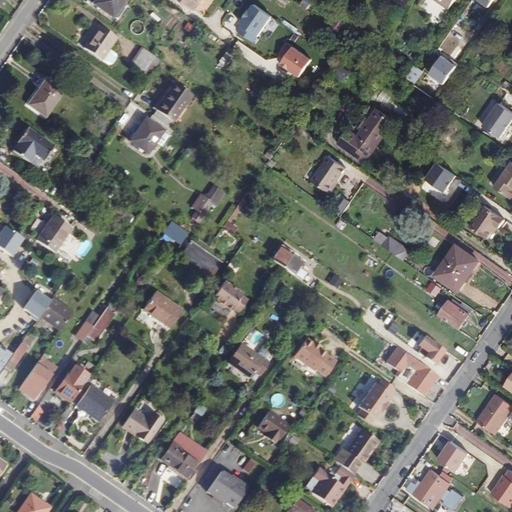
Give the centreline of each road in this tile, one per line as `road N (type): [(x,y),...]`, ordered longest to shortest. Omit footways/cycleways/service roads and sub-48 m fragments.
road 1 (residential): [(372,511),(511,312)]
road 2 (unknown): [(169,511),(296,333)]
road 3 (unknown): [(77,469),(199,293)]
road 4 (unknown): [(511,267),(367,166)]
road 5 (residential): [(0,421),(140,511)]
